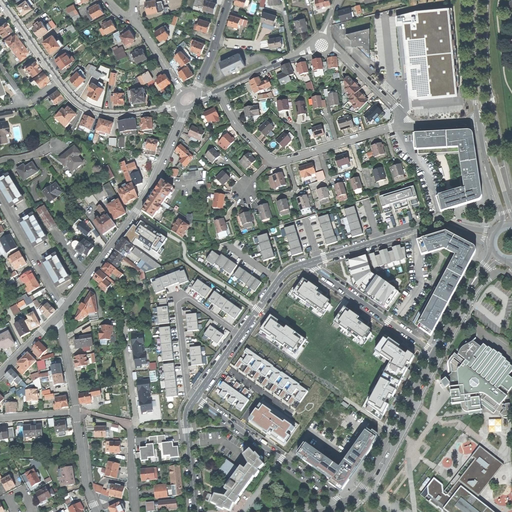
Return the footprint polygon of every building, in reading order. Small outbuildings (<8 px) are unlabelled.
[(147,8),(148,14),(165,10),(165,7),(165,5),(164,5),(158,6),(157,2),(156,0),(154,0),(146,2),(147,8)] [(204,9),(204,10),(214,13),(216,8),(217,3),(215,2),(209,1),(206,0),(206,5),(204,9)] [(21,11),(24,15),(33,9),(31,7),(27,1),(18,7),(21,11)] [(92,14),(95,19),(105,13),(102,9),(100,4),(90,10),(92,14)] [(340,16),(341,21),(353,17),(350,8),(339,11),(340,16)] [(71,12),(75,20),(81,17),(76,9),(71,12)] [(411,94),(411,101),(460,97),(451,9),(403,13),(410,82),(411,94)] [(264,22),(274,25),(277,16),(265,12),(262,21),(264,22)] [(230,20),(229,25),(235,27),(238,28),(239,28),(240,24),(243,25),(244,19),(232,15),(230,20)] [(305,18),(296,21),(299,33),(303,31),(308,30),(305,18)] [(107,33),(108,34),(117,29),(115,24),(112,19),(103,25),(105,29),(107,33)] [(212,22),(201,19),(199,25),(197,24),(195,29),(208,33),(210,28),(212,22)] [(37,33),(40,37),(49,31),(45,26),(42,21),(40,23),(35,26),(33,28),(37,33)] [(0,33),(3,38),(12,31),(10,28),(9,27),(9,26),(9,25),(8,23),(6,23),(5,22),(2,25),(1,23),(0,24),(0,33)] [(159,36),(162,41),(171,35),(168,30),(170,29),(167,24),(156,32),(159,36)] [(362,51),(370,59),(370,28),(346,35),(353,41),(356,41),(356,45),(357,45),(359,45),(360,46),(362,48),(361,49),(363,51),(362,51)] [(131,30),(122,36),(124,39),(127,44),(130,43),(132,41),(136,38),(133,34),(131,30)] [(4,40),(12,51),(21,44),(18,39),(19,38),(18,37),(17,35),(15,36),(15,35),(13,36),(12,35),(4,40)] [(54,35),(44,43),(48,48),(52,53),(64,45),(60,40),(58,42),(54,35)] [(271,44),(271,48),(283,46),(282,37),(272,39),(272,41),(270,42),(271,44)] [(206,44),(194,39),(192,43),(195,44),(192,50),(195,51),(197,52),(202,54),(204,49),(206,44)] [(25,48),(21,44),(12,51),(20,61),(27,55),(26,54),(28,52),(27,51),(28,50),(27,49),(26,48),(25,48)] [(135,57),(138,63),(148,58),(146,53),(144,48),(140,50),(137,51),(131,54),(133,58),(135,57)] [(54,57),(57,60),(67,53),(64,49),(54,57)] [(180,62),(183,66),(191,60),(182,50),(176,56),(178,61),(179,61),(180,62)] [(60,64),(63,69),(68,66),(70,65),(74,62),(73,61),(71,58),(67,53),(57,60),(60,64)] [(220,62),(226,75),(234,71),(233,70),(236,69),(238,68),(239,69),(246,66),(240,53),(233,56),(233,58),(229,60),(228,59),(220,62)] [(329,69),(338,68),(337,57),(332,58),(328,58),(329,69)] [(316,61),(312,61),(314,72),(323,70),(321,60),(316,61)] [(26,68),(32,77),(41,70),(38,65),(39,65),(38,63),(37,61),(35,62),(31,64),(30,63),(25,67),(26,68)] [(300,75),(309,73),(306,62),(301,64),(297,65),(298,69),(299,71),(300,75)] [(184,77),(186,80),(194,75),(188,64),(183,67),(185,69),(180,72),(182,74),(181,75),(182,77),(183,78),(184,77)] [(289,76),(294,74),(289,64),(281,68),(284,74),(286,78),(289,76)] [(108,73),(110,68),(101,65),(99,70),(108,73)] [(89,73),(93,75),(96,70),(97,69),(93,66),(89,73)] [(30,78),(32,77),(26,68),(24,69),(30,78)] [(102,74),(96,70),(93,75),(93,76),(99,80),(102,74)] [(43,72),(32,80),(36,85),(37,84),(40,88),(43,85),(44,86),(46,84),(46,83),(49,81),(49,80),(49,78),(48,76),(46,76),(45,74),(43,72)] [(77,74),(71,79),(75,83),(79,87),(81,84),(84,81),(86,79),(82,75),(79,72),(77,74)] [(147,83),(154,79),(152,76),(149,77),(147,73),(143,75),(147,83)] [(160,77),(157,79),(161,84),(163,88),(172,82),(169,78),(166,73),(163,75),(160,77)] [(292,81),(289,76),(286,78),(284,74),(281,75),(278,76),(282,86),(292,81)] [(144,85),(147,83),(143,75),(135,79),(136,83),(142,81),(144,85)] [(350,102),(360,93),(359,92),(361,90),(357,86),(357,87),(355,85),(356,84),(352,81),(349,77),(345,81),(345,91),(347,92),(346,93),(346,94),(348,96),(347,97),(350,100),(349,101),(350,102)] [(254,90),(256,93),(264,89),(261,83),(259,78),(254,80),(250,82),(252,86),(254,90)] [(305,80),(309,92),(314,91),(311,78),(305,80)] [(268,80),(261,83),(264,89),(271,86),(268,80)] [(93,98),(99,100),(105,89),(102,87),(99,86),(96,84),(91,92),(89,95),(93,98)] [(134,96),(135,103),(141,102),(147,101),(146,96),(145,93),(145,88),(130,90),(131,97),(134,96)] [(51,100),(54,104),(57,102),(62,98),(59,94),(57,91),(48,97),(51,100)] [(116,101),(116,104),(120,104),(126,104),(125,93),(115,93),(116,95),(116,101)] [(329,95),(331,106),(334,106),(337,105),(336,104),(339,103),(337,93),(329,95)] [(363,95),(360,93),(350,102),(353,105),(353,106),(356,110),(357,109),(359,111),(368,102),(365,100),(366,99),(363,95)] [(319,109),(323,108),(322,101),(321,96),(313,98),(315,109),(319,109)] [(285,111),(289,111),(288,99),(278,101),(279,112),(285,111)] [(297,104),(299,115),(302,115),(304,115),(304,113),(307,113),(305,102),(297,104)] [(55,119),(66,128),(76,115),(73,112),(74,111),(71,109),(68,106),(64,111),(63,110),(55,119)] [(368,114),(375,121),(382,113),(379,109),(375,106),(368,114)] [(246,114),(246,117),(255,116),(255,115),(259,114),(258,107),(245,109),(246,114)] [(206,117),(208,122),(212,120),(213,124),(219,121),(218,118),(216,115),(218,114),(217,112),(216,113),(214,109),(205,113),(206,117)] [(85,116),(80,126),(87,129),(90,131),(95,120),(90,118),(85,116)] [(340,121),(343,130),(349,128),(354,127),(351,118),(350,118),(345,119),(340,121)] [(142,127),(143,131),(144,131),(153,130),(151,119),(146,119),(141,120),(142,123),(142,127)] [(105,122),(100,120),(97,131),(99,132),(101,132),(106,134),(109,123),(105,122)] [(119,123),(120,132),(123,132),(131,131),(137,130),(135,120),(129,121),(125,122),(126,123),(119,124),(119,122),(119,123)] [(262,134),(265,137),(274,128),(268,121),(259,130),(262,134)] [(6,122),(0,122),(0,142),(6,142),(5,134),(8,133),(6,122)] [(312,129),(315,138),(320,136),(325,135),(322,126),(312,129)] [(191,131),(189,136),(196,139),(201,141),(205,132),(193,127),(191,131)] [(465,189),(438,197),(443,212),(479,201),(480,200),(482,198),(482,195),(473,135),(472,134),(471,133),(468,132),(417,135),(418,155),(460,152),(465,189)] [(228,148),(235,142),(231,138),(228,134),(221,141),(228,148)] [(277,142),(284,150),(288,146),(291,143),(288,139),(289,138),(285,134),(277,142)] [(144,149),(149,150),(157,152),(157,149),(158,147),(159,146),(160,144),(159,143),(158,143),(159,142),(148,140),(148,143),(145,143),(144,149)] [(225,150),(228,148),(221,141),(219,143),(225,150)] [(376,146),(372,147),(375,158),(384,155),(381,144),(376,146)] [(176,151),(184,158),(186,155),(188,153),(189,152),(181,145),(178,148),(176,151)] [(75,147),(72,150),(78,157),(81,154),(75,147)] [(206,156),(213,163),(216,160),(220,157),(212,149),(206,156)] [(60,160),(66,167),(67,165),(73,172),(83,163),(78,157),(72,150),(66,154),(60,160)] [(249,168),(256,161),(252,157),(249,154),(242,160),(249,168)] [(336,158),(338,167),(349,164),(346,154),(341,156),(336,158)] [(191,159),(186,155),(184,158),(180,162),(186,167),(192,160),(191,159)] [(246,170),(249,168),(242,160),(240,162),(241,163),(241,164),(246,170)] [(124,168),(130,185),(133,183),(131,176),(129,173),(128,170),(127,167),(125,162),(120,164),(122,168),(124,168)] [(17,170),(24,181),(38,172),(32,163),(27,167),(23,170),(21,167),(17,170)] [(305,166),(300,167),(303,177),(304,177),(305,178),(311,176),(311,175),(315,173),(312,164),(305,166)] [(109,165),(104,168),(110,180),(115,177),(109,165)] [(391,168),(394,178),(404,175),(401,165),(396,167),(391,168)] [(373,171),(377,183),(386,180),(382,168),(376,170),(373,171)] [(183,173),(184,180),(201,177),(200,171),(183,173)] [(217,180),(224,186),(227,183),(231,179),(224,172),(217,180)] [(273,176),(277,188),(286,185),(282,173),(277,175),(273,176)] [(131,176),(133,183),(134,187),(139,185),(143,184),(139,175),(138,175),(138,174),(136,174),(131,176)] [(0,188),(4,195),(11,207),(23,200),(8,176),(0,180),(0,188)] [(351,182),(354,192),(362,189),(358,178),(356,179),(353,179),(354,181),(351,182)] [(154,196),(164,202),(167,197),(169,198),(175,190),(163,182),(157,190),(154,196)] [(104,186),(110,199),(116,195),(110,183),(104,186)] [(119,191),(126,205),(132,202),(139,198),(134,187),(133,183),(130,185),(128,187),(126,184),(122,186),(124,189),(119,191)] [(44,193),(50,202),(62,193),(57,185),(53,188),(52,187),(49,189),(44,193)] [(336,191),(339,201),(348,198),(344,187),(338,189),(339,190),(336,191)] [(414,187),(380,197),(385,214),(392,212),(391,211),(391,210),(390,207),(392,207),(392,206),(394,206),(395,211),(409,207),(408,205),(407,202),(409,201),(409,202),(411,201),(412,205),(419,203),(418,202),(414,187)] [(317,192),(320,201),(329,199),(326,189),(323,190),(317,192)] [(213,208),(222,209),(224,201),(225,195),(215,194),(213,208)] [(161,208),(164,202),(154,196),(149,203),(145,209),(155,216),(158,212),(159,213),(162,209),(161,208)] [(310,208),(307,199),(298,201),(301,210),(310,208)] [(277,203),(280,212),(289,210),(287,203),(286,200),(277,203)] [(108,207),(115,220),(121,217),(126,214),(119,201),(108,207)] [(262,206),(258,207),(262,219),(271,217),(267,205),(262,206)] [(97,209),(102,216),(106,213),(101,206),(97,209)] [(37,211),(50,231),(57,227),(45,207),(37,211)] [(355,207),(344,210),(351,232),(352,238),(363,234),(362,231),(360,224),(358,217),(356,210),(355,207)] [(153,219),(155,216),(145,209),(143,212),(153,219)] [(244,214),(240,215),(243,225),(251,223),(252,222),(249,212),(244,214)] [(77,222),(83,228),(90,221),(85,214),(77,222)] [(27,235),(34,247),(47,240),(32,215),(20,222),(27,235)] [(329,215),(318,218),(319,221),(321,228),(324,235),(326,242),(327,246),(338,242),(336,237),(335,237),(329,215)] [(95,223),(104,235),(110,231),(116,227),(109,216),(106,218),(105,217),(102,219),(103,220),(101,221),(99,218),(95,221),(96,222),(95,223)] [(172,231),(183,238),(190,226),(179,219),(176,223),(175,223),(174,225),(174,226),(175,227),(172,231)] [(214,222),(218,234),(227,231),(224,223),(223,219),(214,222)] [(125,238),(131,242),(135,237),(157,252),(167,238),(140,221),(136,227),(133,225),(127,234),(125,238)] [(294,225),(284,229),(291,251),(290,251),(292,256),(303,253),(302,250),(300,243),(298,236),(295,229),(294,225)] [(7,230),(1,233),(0,233),(0,240),(9,235),(7,230)] [(414,325),(431,336),(475,253),(476,251),(476,250),(475,249),(475,248),(474,247),(446,232),(418,241),(423,255),(444,249),(457,255),(439,289),(434,287),(414,325)] [(267,234),(257,237),(258,240),(260,247),(262,252),(261,252),(263,257),(264,261),(275,258),(267,234)] [(132,245),(124,238),(121,242),(118,246),(115,250),(124,256),(126,253),(128,251),(130,253),(133,248),(131,247),(132,245)] [(84,254),(88,257),(91,253),(95,248),(84,240),(80,247),(77,251),(76,251),(83,256),(84,254)] [(406,258),(405,248),(401,249),(400,246),(392,248),(393,251),(388,253),(387,250),(379,252),(381,255),(375,257),(374,253),(370,255),(374,268),(406,258)] [(132,253),(135,255),(154,269),(161,267),(138,250),(135,248),(132,253)] [(213,251),(206,261),(212,265),(211,267),(212,268),(215,264),(222,269),(220,271),(223,273),(224,270),(231,275),(237,266),(233,262),(225,257),(222,255),(220,257),(216,254),(213,251)] [(13,265),(16,270),(26,264),(23,258),(19,252),(11,257),(14,263),(13,264),(13,265)] [(124,257),(117,252),(113,257),(109,262),(117,267),(124,257)] [(50,275),(57,287),(70,280),(56,255),(43,262),(50,275)] [(371,273),(366,257),(346,262),(353,286),(388,311),(400,294),(371,273)] [(126,258),(124,261),(139,272),(141,269),(126,258)] [(102,271),(110,277),(113,273),(116,269),(108,263),(105,267),(102,271)] [(240,267),(234,276),(239,280),(237,282),(240,284),(241,282),(246,285),(246,286),(249,288),(247,290),(250,292),(252,290),(255,292),(262,283),(254,277),(248,273),(243,269),(240,267)] [(123,275),(116,269),(113,273),(120,279),(123,275)] [(106,278),(107,277),(99,270),(96,274),(93,278),(100,284),(101,285),(105,279),(106,278)] [(190,282),(185,270),(181,271),(180,270),(155,280),(155,281),(151,282),(156,294),(166,290),(165,289),(179,283),(180,285),(190,282)] [(24,281),(26,284),(35,279),(35,278),(36,278),(36,277),(35,275),(34,275),(33,275),(32,274),(31,271),(22,277),(24,281)] [(108,277),(107,277),(106,278),(117,286),(118,285),(114,281),(108,277)] [(16,282),(13,278),(12,278),(5,282),(7,286),(16,282)] [(36,280),(35,279),(26,284),(29,289),(31,292),(40,287),(39,285),(38,283),(39,282),(38,280),(37,280),(36,280)] [(112,284),(105,279),(101,285),(100,284),(98,286),(106,292),(112,284)] [(213,289),(198,279),(191,289),(206,299),(213,289)] [(300,286),(296,283),(287,295),(321,319),(333,303),(325,297),(320,293),(322,291),(319,288),(305,279),(300,286)] [(242,310),(215,291),(208,300),(235,320),(242,310)] [(80,308),(81,309),(80,311),(76,320),(75,322),(77,323),(79,322),(89,316),(90,321),(99,321),(96,296),(93,294),(91,292),(88,298),(84,305),(83,304),(81,306),(80,308)] [(17,305),(19,309),(26,305),(24,300),(23,301),(17,304),(17,305)] [(43,314),(48,319),(52,315),(56,311),(48,304),(45,307),(41,310),(40,311),(43,314)] [(168,306),(157,307),(159,324),(170,323),(168,306)] [(346,308),(333,327),(363,348),(374,332),(361,323),(363,320),(346,308)] [(197,313),(185,314),(187,332),(199,331),(197,313)] [(27,322),(31,330),(36,328),(40,326),(37,320),(36,317),(35,315),(31,317),(33,319),(30,320),(27,322)] [(293,358),(306,340),(292,330),(293,328),(288,325),(287,327),(282,323),(283,321),(281,320),(279,319),(278,320),(271,315),(258,334),(293,358)] [(15,325),(21,337),(26,335),(31,333),(24,320),(15,325)] [(225,335),(211,325),(203,335),(218,345),(225,335)] [(100,335),(100,340),(101,340),(108,340),(110,340),(111,335),(113,335),(113,326),(103,326),(103,331),(100,331),(100,335)] [(170,327),(159,328),(163,361),(174,360),(170,327)] [(0,349),(3,348),(6,346),(7,348),(9,347),(15,344),(8,332),(4,334),(0,336),(0,349)] [(135,362),(136,368),(142,367),(141,364),(147,364),(146,354),(145,354),(144,344),(143,334),(138,335),(137,332),(132,333),(133,339),(133,345),(132,345),(133,350),(134,356),(135,355),(135,362)] [(76,345),(76,349),(83,348),(90,347),(94,346),(92,336),(81,338),(81,341),(75,342),(76,345)] [(418,358),(388,338),(374,355),(392,367),(368,410),(382,420),(418,358)] [(463,347),(462,348),(463,350),(467,362),(475,359),(486,348),(491,347),(490,346),(489,347),(484,343),(481,347),(473,341),(472,342),(469,344),(468,344),(468,345),(468,346),(467,347),(465,346),(463,347)] [(40,357),(47,350),(39,342),(36,346),(32,349),(35,352),(40,357)] [(511,363),(507,359),(507,358),(503,355),(503,354),(500,351),(499,352),(495,349),(494,349),(491,347),(486,348),(475,359),(466,362),(464,362),(462,365),(453,359),(451,362),(450,364),(452,371),(451,374),(441,382),(443,385),(445,388),(449,384),(451,404),(461,403),(461,408),(462,410),(464,412),(468,413),(468,416),(481,414),(479,404),(476,401),(478,399),(480,401),(479,401),(481,403),(482,406),(493,414),(495,411),(499,413),(500,412),(502,413),(500,415),(499,415),(500,416),(503,418),(504,419),(506,419),(508,418),(510,417),(509,405),(504,406),(502,403),(507,397),(505,396),(511,387),(511,378),(509,376),(511,371),(511,364),(511,363)] [(202,348),(190,349),(192,367),(204,365),(202,348)] [(302,403),(309,392),(299,385),(290,378),(281,372),(273,367),(264,361),(256,355),(248,350),(236,367),(293,407),(298,400),(302,403)] [(24,363),(29,368),(36,361),(28,353),(24,357),(21,360),(24,363)] [(76,363),(77,368),(90,365),(89,361),(87,362),(86,355),(75,357),(76,363)] [(37,362),(39,369),(46,368),(45,364),(45,360),(42,361),(37,362)] [(23,375),(29,368),(24,363),(21,367),(18,370),(23,375)] [(52,366),(54,376),(63,374),(62,369),(61,365),(52,366)] [(174,365),(163,366),(167,398),(178,397),(174,365)] [(12,383),(14,381),(19,377),(12,369),(8,373),(5,376),(9,380),(12,383)] [(199,371),(191,382),(194,384),(201,373),(199,371)] [(30,376),(34,382),(40,378),(39,374),(30,376)] [(55,385),(64,384),(64,379),(63,374),(54,376),(54,381),(55,385)] [(151,390),(150,380),(144,380),(144,378),(137,378),(139,396),(151,395),(150,391),(151,390)] [(231,387),(223,381),(219,386),(223,389),(219,394),(224,398),(228,392),(231,387)] [(240,393),(231,387),(228,392),(231,395),(227,400),(233,404),(236,398),(240,393)] [(4,397),(6,400),(11,396),(17,393),(14,388),(10,391),(11,392),(4,397)] [(341,388),(337,393),(344,398),(348,392),(341,388)] [(90,391),(90,393),(91,397),(102,395),(100,389),(90,391)] [(33,402),(38,401),(38,390),(27,391),(27,402),(33,402)] [(90,393),(80,395),(80,399),(81,404),(87,403),(91,402),(92,402),(91,397),(90,393)] [(248,399),(240,393),(236,398),(240,401),(236,406),(241,410),(248,399)] [(151,399),(151,395),(139,396),(142,415),(154,413),(152,399),(151,399)] [(57,404),(58,409),(69,407),(68,402),(67,396),(60,397),(56,398),(57,404)] [(251,421),(287,445),(300,425),(265,401),(251,421)] [(12,413),(16,413),(16,406),(16,403),(11,403),(6,404),(7,414),(12,413)] [(501,419),(489,419),(489,432),(502,431),(501,419)] [(66,420),(56,422),(57,432),(60,431),(63,431),(68,430),(67,425),(66,420)] [(25,426),(25,437),(33,436),(43,436),(42,425),(34,425),(25,426)] [(96,427),(96,437),(107,437),(107,436),(107,432),(107,430),(107,427),(96,427)] [(0,439),(9,438),(8,428),(3,429),(0,429),(0,428),(0,439)] [(341,468),(307,445),(298,457),(332,480),(329,484),(341,492),(372,448),(379,438),(368,430),(341,468)] [(110,451),(120,452),(120,447),(121,443),(110,442),(110,451)] [(164,456),(171,455),(171,458),(180,457),(179,447),(174,447),(174,442),(166,443),(162,443),(164,456)] [(136,453),(137,461),(142,460),(142,461),(149,460),(149,457),(155,457),(154,444),(150,444),(147,444),(147,447),(141,448),(141,453),(136,453)] [(462,477),(448,495),(444,492),(444,485),(435,479),(428,487),(429,494),(433,498),(430,502),(438,508),(443,511),(442,511),(495,511),(479,498),(504,464),(480,446),(472,456),(476,459),(462,477)] [(223,507),(231,511),(235,503),(237,501),(238,502),(241,498),(239,498),(255,476),(256,477),(259,473),(258,473),(260,471),(259,470),(265,464),(259,457),(260,456),(257,453),(256,454),(251,449),(247,453),(245,455),(250,464),(246,469),(242,466),(241,468),(240,470),(226,488),(230,491),(226,497),(216,494),(216,496),(213,503),(219,506),(218,507),(222,509),(223,507)] [(217,490),(216,494),(226,497),(230,491),(226,488),(240,470),(238,469),(239,467),(228,459),(225,463),(226,464),(221,471),(225,474),(225,477),(224,476),(223,490),(217,490)] [(109,476),(120,478),(121,473),(121,469),(122,465),(112,463),(109,476)] [(170,464),(174,496),(183,495),(180,463),(170,464)] [(143,481),(156,479),(155,471),(158,471),(157,468),(142,469),(142,475),(143,481)] [(65,485),(75,484),(74,477),(73,471),(65,472),(62,473),(60,473),(60,477),(63,477),(64,482),(65,485)] [(31,482),(33,486),(41,482),(39,477),(37,473),(36,472),(28,477),(31,482)] [(2,480),(7,491),(12,488),(16,486),(11,475),(3,479),(2,480)] [(93,491),(101,494),(102,494),(103,490),(102,489),(102,486),(95,484),(93,491)] [(110,495),(122,499),(124,493),(125,488),(114,485),(112,490),(111,492),(110,495)] [(155,487),(156,498),(169,497),(167,486),(155,487)] [(39,498),(41,502),(52,497),(49,491),(47,487),(36,493),(39,498)] [(206,499),(213,503),(216,496),(209,493),(206,499)] [(158,507),(159,511),(178,509),(177,500),(158,502),(158,507)] [(69,508),(71,511),(83,511),(82,510),(84,509),(81,502),(76,505),(69,508)] [(111,511),(124,511),(123,510),(126,509),(123,504),(121,505),(120,503),(110,508),(111,511)]
